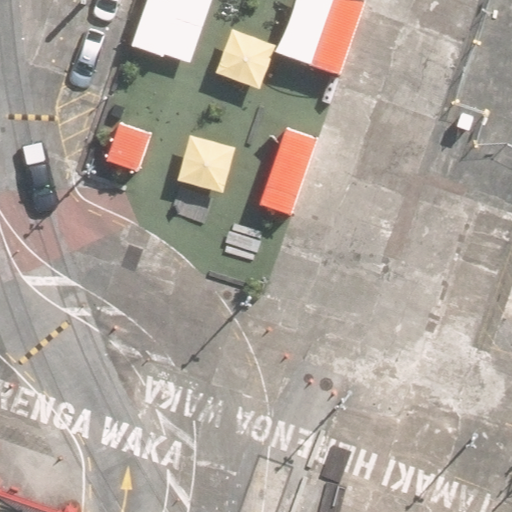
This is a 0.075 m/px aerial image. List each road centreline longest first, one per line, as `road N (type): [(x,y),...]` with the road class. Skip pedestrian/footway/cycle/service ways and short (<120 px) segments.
road 1 (residential): [(33,3),(34,160),(57,207),(161,298),(197,348),(215,393),(219,511)]
road 2 (unknown): [(442,0),(374,263),(348,321),(283,336),(161,298)]
road 3 (residential): [(105,511),(112,461),(105,422),(43,329),(0,289)]
